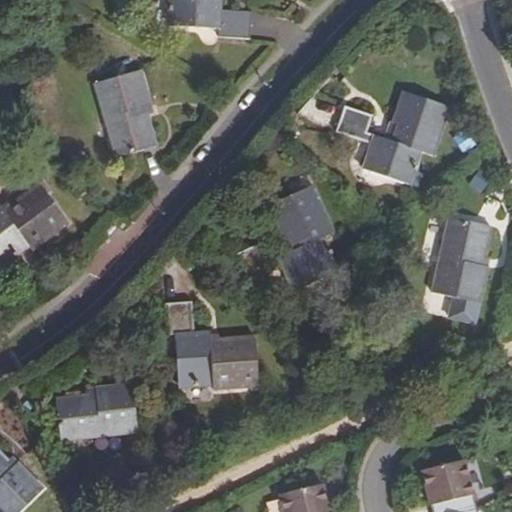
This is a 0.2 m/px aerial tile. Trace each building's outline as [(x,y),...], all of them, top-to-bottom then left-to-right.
[(174,0),(173,27),(219,30),(219,38),(250,40),(252,13),(221,10),(221,0),(174,0)] [(142,71),(93,85),(115,160),(157,147),(148,116),(145,117),(142,108),(152,105),(142,71)] [(448,107),(403,93),(393,124),(397,125),(392,143),(365,134),(370,117),(344,108),(335,133),(371,144),(363,171),(407,185),(418,153),(431,157),(448,107)] [(0,262),(25,243),(31,251),(67,224),(38,184),(14,202),(16,205),(5,213),(0,206),(0,262)] [(260,245),(237,256),(248,281),(281,266),(291,289),(335,270),(321,241),(332,235),(311,187),(269,206),(282,236),(285,235),(292,250),(267,260),(260,245)] [(491,228),(448,217),(431,294),(480,305),(488,270),(478,268),(480,257),(484,258),(491,228)] [(191,303),(164,305),(166,335),(174,335),(178,383),(212,382),(212,390),(259,386),(255,339),(223,341),(223,345),(211,346),(210,333),(193,333),(191,303)] [(88,396),(57,399),(60,441),(136,434),(132,385),(97,388),(97,398),(88,399),(88,396)] [(8,460),(0,452),(0,511),(18,511),(43,489),(18,463),(12,469),(6,463),(8,460)] [(432,511),(460,511),(478,508),(465,460),(422,471),(432,511)] [(283,511),(328,511),(322,485),(280,496),(283,511)]
